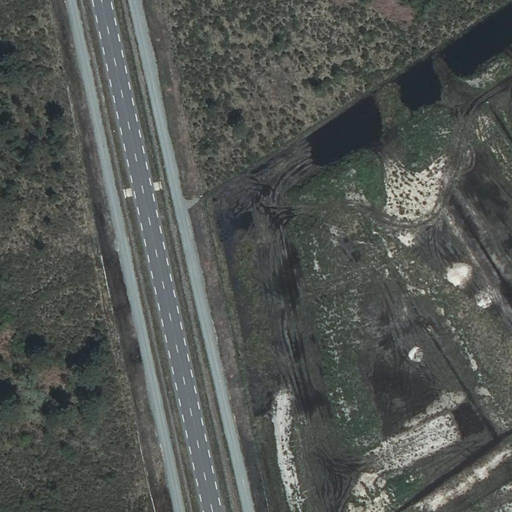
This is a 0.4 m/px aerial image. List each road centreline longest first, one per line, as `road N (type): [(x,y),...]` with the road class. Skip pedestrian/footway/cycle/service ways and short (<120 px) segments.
road 1 (track): [(134,0),(250,511)]
road 2 (primary): [(213,511),(101,0)]
road 3 (track): [(179,511),(71,0)]
